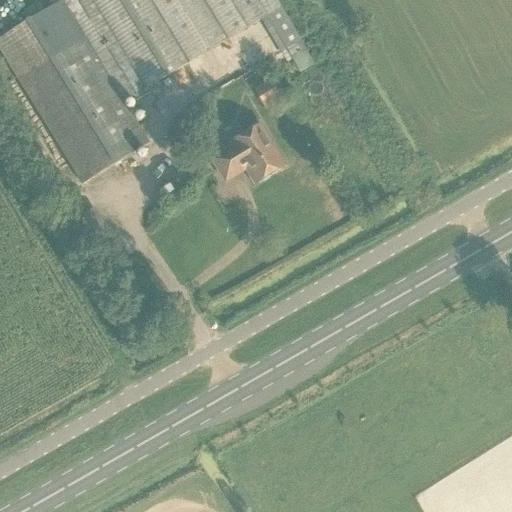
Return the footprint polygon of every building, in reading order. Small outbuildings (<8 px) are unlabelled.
[(64,0),(61,2),(131,115),(155,101),(147,88),(266,17),(300,72),(313,64),(274,0),(64,0)] [(131,115),(61,2),(0,38),(0,49),(83,184),(149,144),(131,115)] [(280,99),(268,80),(254,89),(266,108),(280,99)] [(229,144),(231,148),(212,159),(225,182),(245,170),(254,184),(285,166),(261,125),(229,144)] [(127,261),(115,241),(93,208),(74,220),(108,273),(127,261)]
